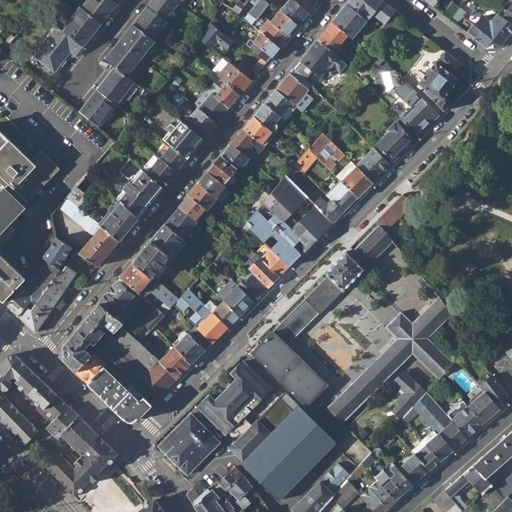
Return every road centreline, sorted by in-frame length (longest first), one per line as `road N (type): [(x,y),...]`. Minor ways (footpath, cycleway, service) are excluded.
road 1 (residential): [(131,444),(493,70)]
road 2 (residential): [(38,356),(334,0)]
road 3 (residential): [(511,414),(399,511)]
road 4 (residential): [(131,444),(38,356)]
